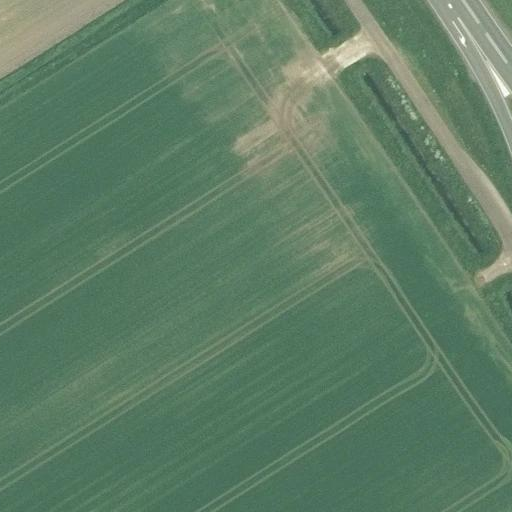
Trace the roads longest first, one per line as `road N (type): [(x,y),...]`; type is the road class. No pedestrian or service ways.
road 1 (unclassified): [(511,241),(351,0)]
road 2 (trunk): [(466,13),(511,141)]
